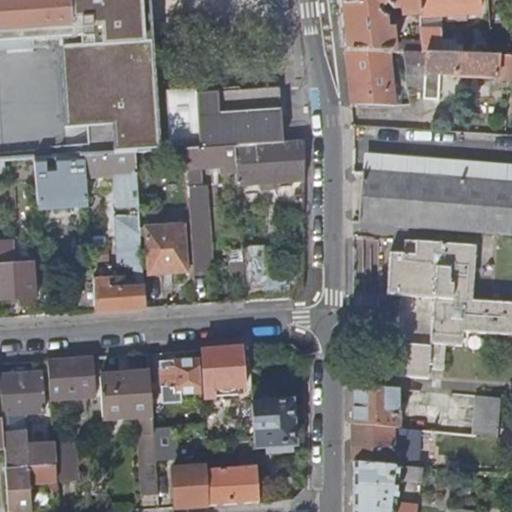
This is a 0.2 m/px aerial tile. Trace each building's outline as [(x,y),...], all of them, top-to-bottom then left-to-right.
[(0,0),(0,32),(48,29),(49,53),(55,52),(58,91),(72,90),(73,95),(43,97),(47,159),(71,157),(81,157),(83,156),(132,153),(158,151),(146,0),(0,0)] [(417,16),(415,0),(337,0),(340,19),(340,20),(343,51),(387,52),(403,52),(421,52),(420,40),(401,41),(401,43),(391,43),(389,28),(385,28),(384,18),(377,13),(379,12),(381,11),(382,6),(390,11),(398,10),(399,17),(417,16)] [(478,11),(476,0),(415,0),(417,16),(438,14),(478,11)] [(439,29),(438,14),(417,16),(418,29),(439,29)] [(441,53),(439,29),(418,29),(420,40),(421,52),(441,53)] [(463,54),(464,46),(449,45),(448,53),(463,54)] [(392,97),(387,52),(343,51),(349,104),(393,105),(392,97)] [(421,52),(403,52),(405,72),(415,73),(421,73),(423,89),(424,99),(439,99),(438,74),(453,74),(454,76),(511,77),(511,55),(490,55),(463,54),(448,53),(441,53),(421,52)] [(415,73),(405,72),(407,90),(413,90),(423,89),(421,73),(415,73)] [(6,149),(2,82),(0,81),(0,162),(20,161),(19,148),(6,149)] [(281,144),(278,89),(194,94),(194,90),(169,92),(170,101),(164,101),(168,151),(182,150),(232,147),(281,144)] [(281,144),(232,147),(233,171),(234,186),(302,181),(302,142),(281,144)] [(233,171),(232,147),(182,150),(183,170),(216,168),(216,173),(233,171)] [(132,153),(83,156),(84,179),(124,176),(125,189),(123,190),(127,235),(117,236),(120,267),(132,266),(141,265),(138,236),(138,229),(132,153)] [(84,203),(81,157),(71,157),(71,167),(45,169),(44,159),(31,160),(35,207),(84,203)] [(511,207),(511,208),(511,192),(511,183),(362,173),(359,224),(511,234),(511,207)] [(207,273),(200,189),(185,190),(191,274),(207,273)] [(185,273),(181,224),(143,227),(143,228),(138,229),(138,236),(144,236),(147,276),(185,273)] [(511,304),(472,302),(475,248),(403,243),(402,256),(389,256),(386,296),(399,296),(394,376),(427,379),(428,369),(443,370),(444,345),(461,346),(462,332),(511,335),(511,304)] [(0,301),(35,299),(32,264),(12,266),(10,246),(0,247),(0,301)] [(264,281),(261,248),(239,249),(242,282),(264,281)] [(98,275),(98,269),(102,269),(102,263),(97,262),(97,267),(90,268),(91,275),(98,275)] [(142,286),(141,265),(132,266),(133,287),(142,286)] [(91,275),(74,277),(77,314),(94,312),(91,280),(91,275)] [(144,310),(142,286),(133,287),(111,288),(110,279),(91,280),(94,312),(144,310)] [(243,388),(240,349),(201,351),(203,391),(243,388)] [(94,398),(91,358),(47,361),(50,401),(94,398)] [(200,393),(197,361),(158,364),(161,404),(178,403),(178,395),(200,393)] [(43,413),(40,374),(0,376),(0,402),(1,421),(2,423),(9,422),(8,416),(43,413)] [(153,429),(150,375),(97,378),(102,432),(137,429),(142,496),(158,495),(156,465),(153,429)] [(397,429),(397,390),(352,386),(352,426),(392,429),(397,429)] [(497,437),(500,398),(476,396),(473,435),(497,437)] [(293,445),(290,402),(251,404),(254,437),(254,448),(274,446),(292,445),(293,445)] [(392,429),(352,426),(352,463),(389,466),(392,437),(396,437),(396,443),(407,444),(407,450),(417,451),(418,431),(397,429),(392,429)] [(175,464),(172,428),(153,429),(156,465),(175,464)] [(55,467),(53,443),(26,445),(25,433),(2,435),(4,451),(5,471),(55,467)] [(77,477),(74,439),(53,441),(53,443),(55,467),(55,478),(77,477)] [(421,469),(397,467),(389,466),(352,463),(352,511),(417,511),(418,507),(395,504),(396,481),(420,483),(421,469)] [(29,484),(56,482),(55,478),(55,467),(5,471),(7,511),(24,511),(30,511),(29,484)] [(209,507),(207,473),(206,468),(172,470),(174,509),(209,507)] [(258,504),(256,469),(207,473),(209,507),(258,504)]
